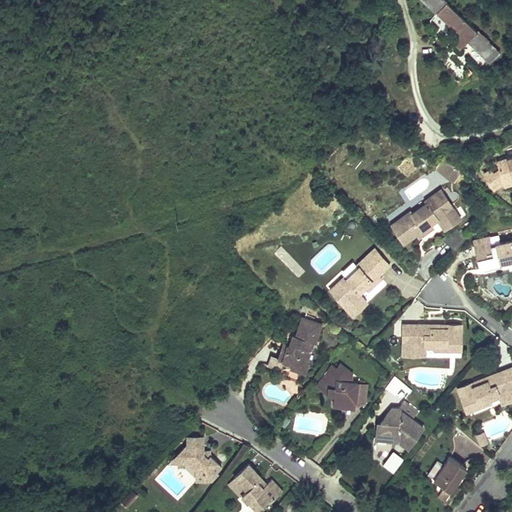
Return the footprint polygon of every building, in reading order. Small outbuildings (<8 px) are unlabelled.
[(424,0),(468,41),(490,62),(500,53),(478,31),(477,32),(447,3),(443,0),(424,0)] [(460,49),(468,41),(459,32),(451,40),(460,49)] [(511,157),(497,162),(500,170),(494,175),(493,174),(492,173),(491,172),(490,171),(489,171),(484,174),(493,189),(500,185),(503,183),(506,181),(511,179),(511,157)] [(444,162),(437,172),(452,184),(460,174),(444,162)] [(459,220),(440,192),(424,202),(426,205),(411,215),(409,212),(390,225),(402,244),(416,235),(414,232),(419,228),(421,231),(429,225),(436,221),(441,217),(448,228),(459,220)] [(436,221),(443,231),(448,228),(441,217),(436,221)] [(416,235),(418,239),(432,229),(429,225),(421,231),(419,228),(414,232),(416,235)] [(466,237),(456,230),(440,240),(455,251),(466,237)] [(511,241),(491,246),(489,238),(473,242),(478,260),(485,258),(487,268),(501,265),(501,262),(510,260),(511,259),(511,241)] [(329,292),(352,317),(362,309),(354,299),(358,295),(364,290),(371,283),(369,281),(375,276),(377,279),(389,268),(374,252),(356,267),(358,269),(345,281),(343,279),(329,292)] [(478,260),(480,270),(487,268),(485,258),(478,260)] [(367,293),(380,282),(377,279),(375,276),(369,281),(371,283),(364,290),(367,293)] [(362,309),(366,304),(358,295),(354,299),(362,309)] [(307,302),(304,305),(317,317),(321,314),(307,302)] [(315,343),(322,324),(302,317),(296,335),(293,334),(290,345),(288,345),(282,361),(292,364),(298,366),(307,362),(313,342),(315,343)] [(402,326),(403,356),(425,356),(425,347),(435,347),(446,347),(446,351),(461,350),(461,325),(447,325),(447,329),(431,329),(431,326),(402,326)] [(279,359),(282,361),(288,345),(284,343),(279,359)] [(309,363),(307,362),(298,366),(292,364),(291,368),(306,373),(309,363)] [(348,381),(349,371),(340,365),(337,369),(332,365),(317,385),(322,389),(327,390),(327,393),(334,394),(333,404),(355,407),(355,406),(358,383),(351,382),(348,381)] [(458,387),(468,411),(482,406),(480,402),(491,398),(500,394),(503,402),(511,398),(511,366),(487,377),(488,380),(474,386),(472,382),(458,387)] [(365,403),(367,384),(358,383),(355,406),(365,403)] [(418,412),(403,401),(398,409),(393,416),(388,413),(376,430),(385,437),(400,438),(400,441),(409,447),(423,427),(412,419),(418,412)] [(398,409),(392,408),(388,413),(393,416),(398,409)] [(385,437),(376,430),(375,439),(400,441),(400,438),(385,437)] [(484,432),(477,435),(481,444),(488,441),(484,432)] [(187,436),(188,444),(200,444),(203,447),(204,436),(187,436)] [(201,450),(203,447),(200,444),(188,444),(183,449),(183,462),(189,462),(196,469),(196,480),(212,480),(218,473),(216,471),(222,466),(211,455),(208,457),(201,450)] [(183,462),(183,449),(169,462),(183,462)] [(391,451),(382,466),(394,473),(403,458),(391,451)] [(467,469),(449,457),(434,479),(451,491),(467,469)] [(262,477),(248,463),(234,476),(235,477),(229,483),(241,496),(242,495),(249,502),(252,498),(261,507),(267,501),(271,501),(283,490),(272,479),(267,483),(263,487),(258,481),(261,478),(262,477)] [(152,475),(153,474),(157,469),(154,466),(149,472),(152,475)] [(261,478),(258,481),(263,487),(267,483),(261,478)] [(437,497),(446,501),(449,493),(440,489),(437,497)] [(252,498),(249,502),(257,511),(261,507),(252,498)]
